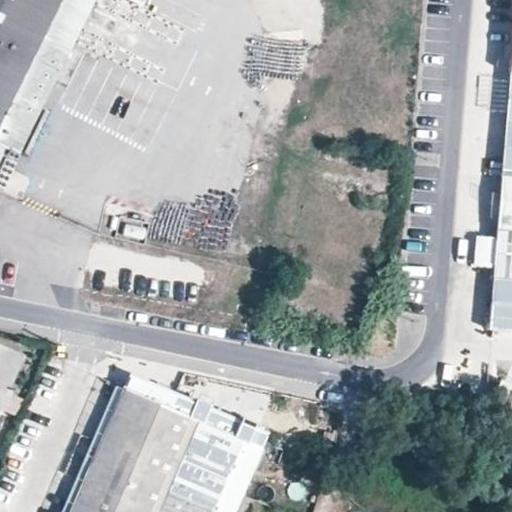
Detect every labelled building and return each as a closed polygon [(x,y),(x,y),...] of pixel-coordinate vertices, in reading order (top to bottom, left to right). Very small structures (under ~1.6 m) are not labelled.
[(0,0),(0,150),(11,155),(14,157),(90,0),(0,0)] [(273,28),(266,27),(265,42),(306,46),(310,11),(275,8),(273,28)] [(511,28),(500,164),(487,163),(486,176),(499,177),(497,194),(496,207),(487,329),(511,331),(511,28)] [(86,83),(97,62),(85,57),(75,78),(86,83)] [(109,107),(136,86),(121,65),(93,86),(109,107)] [(289,114),(294,91),(264,86),(260,109),(289,114)] [(0,178),(11,155),(0,150),(0,178)] [(496,207),(497,194),(488,193),(487,206),(496,207)] [(0,411),(6,396),(11,397),(15,387),(11,385),(25,352),(0,342),(0,411)] [(129,374),(122,390),(197,422),(263,450),(270,434),(129,374)] [(511,428),(511,387),(503,383),(488,418),(511,428)] [(70,511),(158,511),(197,422),(122,390),(100,442),(70,511)] [(263,450),(197,422),(158,511),(236,511),(243,496),(263,450)] [(336,444),(319,440),(313,471),(330,474),(336,444)]
